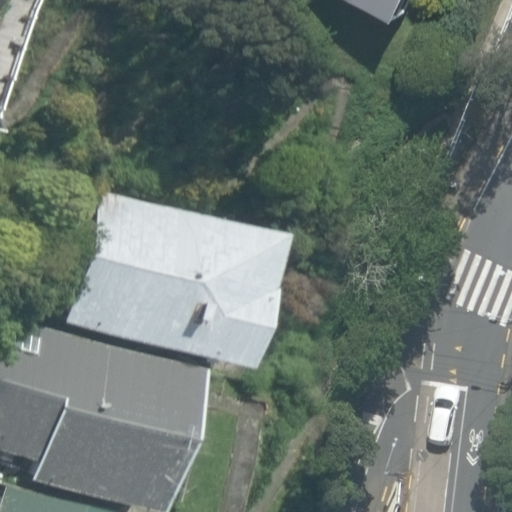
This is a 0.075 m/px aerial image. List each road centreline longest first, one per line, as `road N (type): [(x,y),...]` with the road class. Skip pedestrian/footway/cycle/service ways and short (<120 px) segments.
road 1 (residential): [(357,511),(395,402),(467,371)]
road 2 (secondary): [(511,211),(480,289),(467,371)]
road 3 (secondary): [(467,371),(449,511)]
